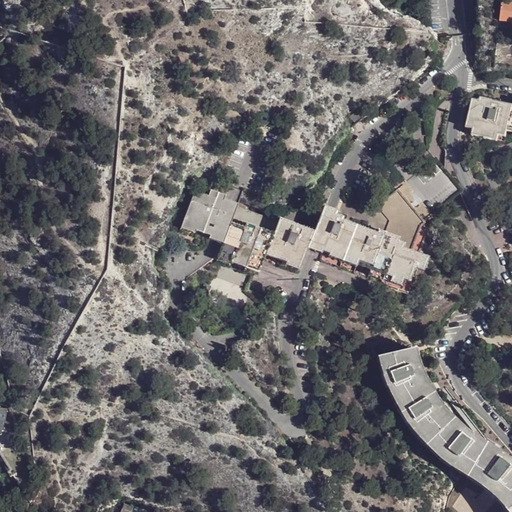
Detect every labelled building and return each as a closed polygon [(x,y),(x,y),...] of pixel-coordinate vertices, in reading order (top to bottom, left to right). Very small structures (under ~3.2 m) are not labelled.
[(511,4),(499,3),(497,21),(511,22),(511,4)] [(474,136),(497,141),(499,137),(506,138),(508,132),(511,108),(511,106),(497,103),(497,102),(483,99),(482,101),(476,99),(468,129),(476,131),(474,136)] [(356,124),(364,118),(358,110),(350,115),(356,124)] [(344,219),(334,215),(334,212),(328,210),(328,207),(316,202),(306,228),(300,244),(313,249),(314,246),(320,248),(319,251),(350,263),(352,259),(382,270),(380,275),(395,280),(398,272),(403,274),(408,262),(416,264),(422,249),(416,246),(425,224),(465,192),(438,159),(379,206),(391,221),(391,233),(371,225),(370,227),(344,219)] [(203,234),(217,239),(223,224),(231,202),(215,197),(217,192),(204,188),(202,193),(186,188),(174,224),(189,230),(190,226),(204,231),(203,234)] [(281,258),(280,261),(293,266),(300,244),(306,228),(274,216),(266,235),(260,251),(281,258)] [(227,262),(253,272),(260,251),(266,235),(239,225),(238,230),(223,224),(217,239),(216,244),(211,259),(214,260),(225,264),(227,262)] [(246,289),(253,272),(227,262),(225,264),(214,260),(209,274),(246,289)] [(511,511),(511,462),(469,434),(449,414),(436,398),(421,368),(415,348),(377,357),(382,380),(406,424),(420,442),(447,465),(479,486),(499,504),(505,511),(511,511)]
